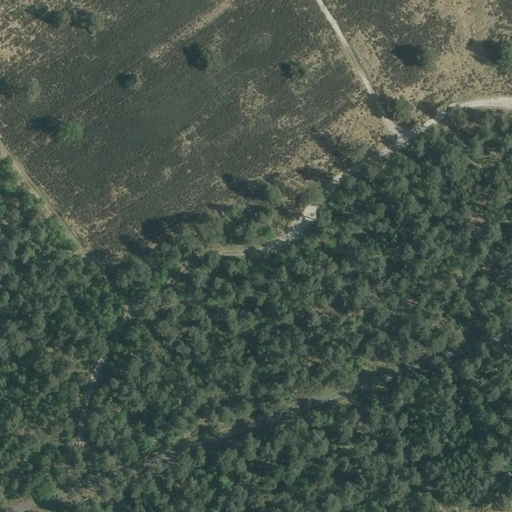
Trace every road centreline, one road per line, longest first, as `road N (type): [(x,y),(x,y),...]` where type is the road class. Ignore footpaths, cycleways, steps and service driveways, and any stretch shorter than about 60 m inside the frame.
road 1 (track): [(396,138),(327,184),(265,246),(212,251),(136,306),(106,348),(85,403),(95,449)]
road 2 (track): [(319,0),(396,138)]
road 3 (track): [(396,138),(461,106),(511,107)]
